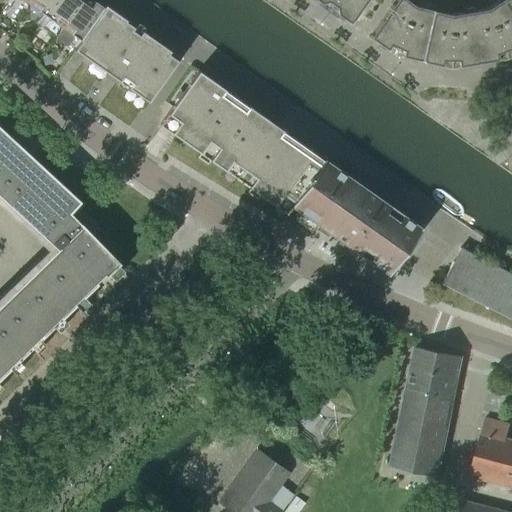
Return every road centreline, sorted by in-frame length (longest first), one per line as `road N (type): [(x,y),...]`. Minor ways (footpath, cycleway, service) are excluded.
road 1 (residential): [(121,0),(446,228)]
road 2 (residential): [(0,426),(208,213)]
road 3 (residential): [(0,68),(76,129),(208,213)]
road 4 (residential): [(208,213),(399,308)]
road 5 (unclassified): [(399,308),(511,350)]
